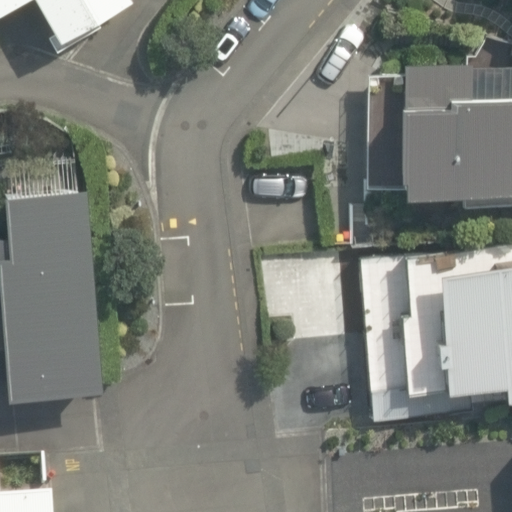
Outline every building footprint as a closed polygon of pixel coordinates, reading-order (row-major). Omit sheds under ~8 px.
[(147,10),(140,0),(0,0),(0,12),(8,27),(50,4),(75,50),(147,10)] [(423,187),(423,201),(511,198),(511,107),(460,109),(459,67),(371,69),(374,188),(423,187)] [(108,396),(94,191),(10,197),(13,241),(0,242),(0,355),(15,354),(18,402),(108,396)] [(511,246),(366,258),(379,417),(511,406),(511,246)] [(0,511),(65,511),(64,501),(18,506),(14,478),(0,479),(0,511)]
